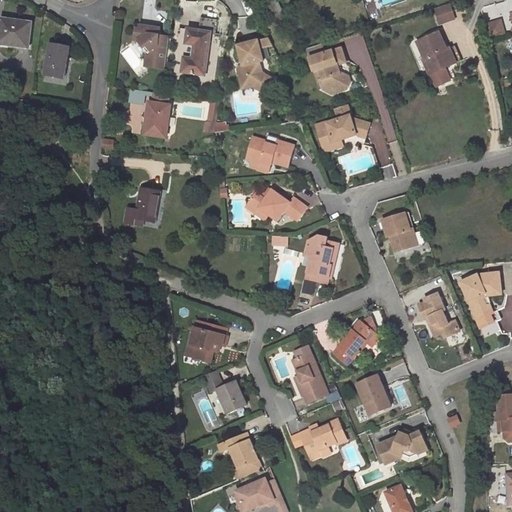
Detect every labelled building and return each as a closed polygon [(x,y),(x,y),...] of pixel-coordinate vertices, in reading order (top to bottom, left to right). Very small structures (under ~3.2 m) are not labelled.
[(280,20),(284,18),(285,18),(276,0),(262,0),(265,6),(270,14),(274,23),(280,20)] [(449,5),(432,11),(436,25),(453,19),(449,5)] [(264,17),(270,14),(265,6),(260,9),(264,17)] [(0,44),(29,49),(33,24),(3,19),(0,36),(0,44)] [(500,21),(493,23),(497,38),(505,36),(500,21)] [(493,23),(485,26),(489,40),(497,38),(493,23)] [(165,70),(169,43),(164,42),(160,36),(161,29),(140,26),(140,30),(136,29),(135,41),(139,41),(144,48),(147,46),(151,52),(151,57),(147,56),(145,67),(165,70)] [(205,76),(211,34),(202,32),(189,30),(186,45),(195,46),(193,58),(184,57),(182,73),(205,76)] [(447,50),(440,33),(418,42),(425,59),(423,60),(430,75),(436,87),(448,82),(443,69),(451,66),(445,51),(447,50)] [(257,41),(259,49),(271,46),(267,38),(257,41)] [(257,41),(236,47),(242,67),(237,74),(241,90),(252,87),(263,94),(271,80),(260,73),(258,62),(262,61),(259,49),(257,41)] [(324,54),(321,44),(307,48),(310,59),(324,54)] [(64,79),(70,48),(50,45),(45,75),(64,79)] [(342,48),(324,54),(310,59),(314,72),(320,70),(323,80),(321,81),(323,88),(324,90),(328,92),(336,89),(337,93),(347,89),(350,84),(348,77),(342,74),(340,75),(338,65),(346,63),(342,48)] [(451,48),(447,50),(445,51),(451,66),(457,63),(451,48)] [(314,72),(318,82),(321,81),(323,80),(320,70),(314,72)] [(154,93),(134,90),(132,101),(147,103),(148,96),(154,97),(154,93)] [(169,95),(157,94),(155,103),(153,103),(150,103),(145,135),(167,138),(171,106),(168,105),(169,95)] [(219,102),(211,101),(209,117),(217,118),(219,102)] [(352,118),(348,105),(336,109),(340,120),(330,123),(329,122),(316,126),(325,152),(337,149),(335,143),(342,141),(359,135),(367,138),(371,123),(364,121),(354,125),(352,118)] [(217,118),(209,117),(208,123),(205,125),(205,129),(207,133),(215,133),(217,118)] [(256,149),(252,147),(248,159),(255,161),(252,171),(269,175),(271,166),(273,167),(274,164),(289,168),(295,146),(279,142),(280,139),(269,135),(266,143),(258,141),(256,149)] [(104,148),(114,149),(115,140),(105,139),(104,148)] [(268,187),(262,196),(266,199),(273,190),(268,187)] [(154,223),(160,192),(151,190),(150,192),(142,190),(138,210),(129,208),(126,223),(137,225),(138,219),(145,220),(154,223)] [(264,211),(270,215),(278,221),(285,211),(298,220),(307,208),(295,198),(291,203),(274,190),(273,190),(266,199),(262,196),(258,193),(247,208),(259,217),(264,211)] [(265,221),(270,215),(264,211),(259,217),(265,221)] [(411,229),(413,229),(415,228),(410,211),(405,213),(411,229)] [(419,245),(413,229),(411,229),(405,213),(382,220),(388,237),(392,235),(394,240),(392,241),(396,253),(419,245)] [(283,235),(274,235),(274,244),(283,244),(283,235)] [(329,284),(330,278),(326,278),(333,250),(325,248),(327,242),(328,238),(321,236),(309,241),(306,255),(312,257),(307,279),(329,284)] [(333,250),(338,251),(340,244),(327,242),(325,248),(333,250)] [(332,279),(338,251),(333,250),(326,278),(330,278),(332,279)] [(485,293),(486,296),(503,295),(501,273),(477,275),(463,281),(466,289),(463,290),(479,328),(498,320),(494,311),(492,312),(489,304),(486,306),(482,297),(482,295),(485,293)] [(305,283),(303,292),(313,295),(315,285),(305,283)] [(434,325),(431,326),(436,337),(444,333),(446,338),(461,331),(456,321),(450,324),(444,312),(447,311),(439,294),(426,300),(427,303),(420,305),(426,320),(428,319),(431,318),(434,325)] [(372,318),(362,322),(368,327),(374,322),(372,318)] [(215,345),(222,347),(227,348),(229,337),(226,336),(228,330),(197,321),(194,334),(191,345),(189,355),(212,362),(215,351),(214,351),(215,345)] [(377,338),(377,335),(375,333),(368,327),(362,322),(354,331),(353,331),(335,353),(347,365),(352,358),(354,359),(360,352),(358,350),(366,341),(368,344),(373,343),(377,338)] [(374,322),(368,327),(375,333),(378,331),(374,322)] [(381,338),(377,335),(377,338),(373,343),(368,344),(373,347),(381,338)] [(297,359),(312,353),(309,346),(295,352),(297,359)] [(329,394),(312,353),(297,359),(294,360),(300,376),(295,378),(303,396),(305,395),(308,403),(329,394)] [(217,371),(206,376),(210,385),(221,380),(217,371)] [(379,376),(358,385),(371,416),(389,408),(384,395),(387,394),(379,376)] [(221,380),(210,385),(213,392),(218,390),(224,387),(221,380)] [(247,405),(238,382),(224,387),(218,390),(228,413),(247,405)] [(387,394),(384,395),(389,408),(392,407),(387,394)] [(500,413),(496,414),(497,421),(504,420),(505,431),(505,438),(510,442),(511,441),(511,395),(499,397),(500,413)] [(458,416),(450,419),(453,427),(461,424),(458,416)] [(320,451),(328,447),(337,444),(338,445),(348,441),(339,419),(329,424),(329,425),(320,429),(312,432),(311,429),(301,434),(312,460),(322,456),(320,451)] [(504,420),(497,421),(498,432),(505,431),(504,420)] [(402,430),(401,434),(409,438),(414,436),(402,430)] [(239,480),(263,470),(256,452),(253,454),(252,450),(255,449),(248,433),(219,445),(222,453),(231,449),(240,469),(235,471),(239,480)] [(405,450),(417,455),(428,451),(421,434),(414,436),(409,438),(401,434),(399,438),(378,446),(386,465),(401,459),(402,455),(405,450)] [(331,455),(328,447),(320,451),(322,456),(324,458),(331,455)] [(417,455),(405,450),(402,455),(410,458),(417,455)] [(275,504),(284,500),(276,482),(269,485),(268,482),(267,479),(237,492),(244,511),(268,503),(269,506),(275,504)] [(395,511),(414,511),(411,503),(409,504),(406,499),(409,498),(404,486),(387,493),(395,511)] [(275,504),(278,511),(288,511),(284,500),(275,504)]
